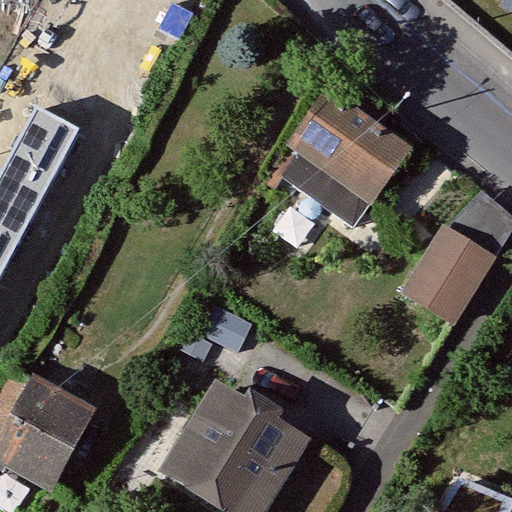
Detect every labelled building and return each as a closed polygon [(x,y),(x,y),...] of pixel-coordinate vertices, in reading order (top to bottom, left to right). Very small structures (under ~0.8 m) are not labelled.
[(149,0),(169,19),(186,0),(149,0)] [(369,212),(410,153),(379,130),(390,116),(340,73),(286,151),(369,212)] [(0,251),(19,262),(85,141),(24,108),(4,144),(0,141),(0,251)] [(444,237),(407,294),(452,323),(489,266),(444,237)] [(0,473),(49,498),(91,416),(13,375),(0,400),(0,473)] [(215,387),(159,478),(213,511),(266,511),(308,444),(215,387)] [(511,511),(511,503),(458,483),(440,511),(511,511)]
